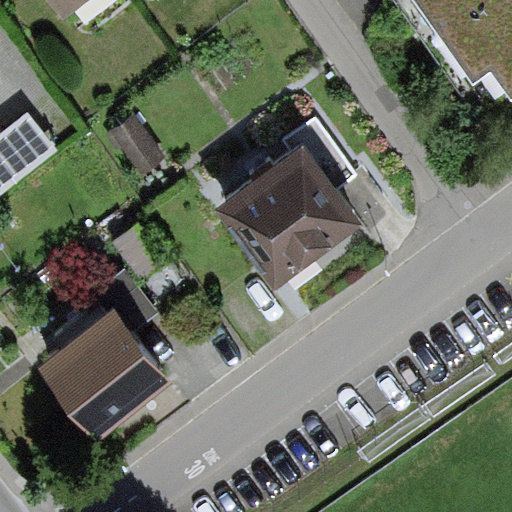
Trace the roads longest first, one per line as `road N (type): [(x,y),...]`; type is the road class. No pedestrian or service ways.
road 1 (residential): [(109,511),(490,238)]
road 2 (residential): [(314,0),(490,238)]
